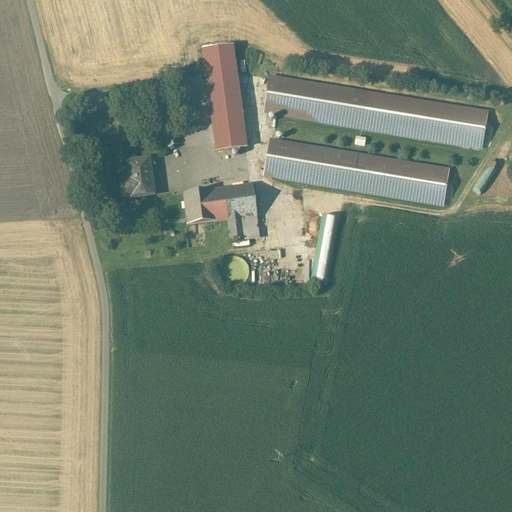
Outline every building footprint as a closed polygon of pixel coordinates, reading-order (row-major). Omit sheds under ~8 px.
[(236,40),(203,45),(218,146),(251,141),(236,40)] [(492,105),(274,70),(268,109),(486,145),(492,105)] [(451,163),(275,133),(268,171),(444,201),(451,163)] [(153,154),(129,157),(131,171),(120,173),(123,194),(158,189),(153,154)] [(256,180),(186,188),(189,221),(231,216),(233,238),(262,235),(256,180)] [(322,216),(314,283),(330,285),(338,218),(322,216)] [(310,284),(317,241),(307,239),(299,282),(310,284)] [(301,259),(303,248),(294,247),(288,283),(296,285),(298,272),(295,271),(296,267),(300,267),(301,259)]
